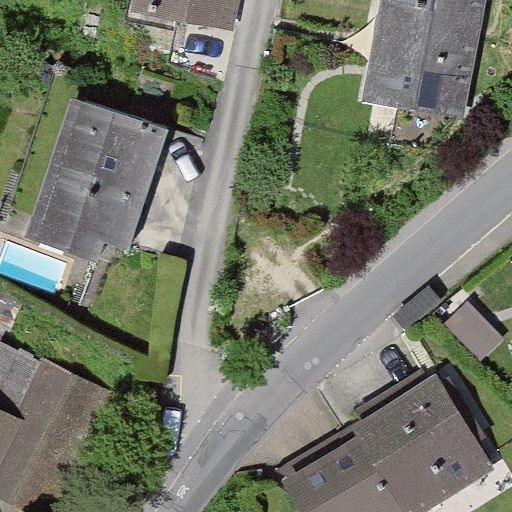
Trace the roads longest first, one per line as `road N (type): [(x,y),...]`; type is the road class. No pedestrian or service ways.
road 1 (residential): [(263,0),(199,332),(225,477)]
road 2 (residential): [(225,477),(511,194)]
